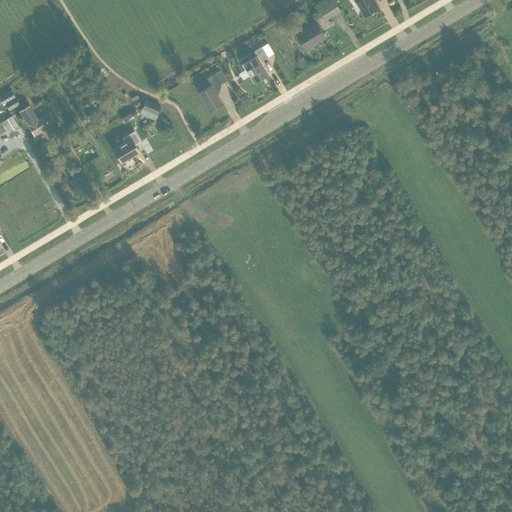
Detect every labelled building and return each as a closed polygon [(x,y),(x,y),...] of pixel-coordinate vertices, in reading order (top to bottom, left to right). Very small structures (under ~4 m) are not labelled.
[(340,11),(334,0),(319,9),(325,20),(340,11)] [(355,0),(365,15),(379,7),(374,0),(355,0)] [(293,34),(298,43),(301,41),(307,50),(314,46),(313,44),(325,37),(317,24),(303,33),(301,29),(293,34)] [(253,82),(268,74),(260,62),(268,57),(261,46),(253,51),(256,55),(242,64),(253,82)] [(199,92),(209,109),(221,102),(214,90),(221,86),(214,74),(206,78),(210,85),(199,92)] [(19,104),(11,90),(0,95),(0,100),(3,105),(5,103),(9,110),(19,104)] [(145,100),(139,113),(155,120),(161,106),(145,100)] [(34,135),(55,122),(49,112),(37,119),(29,105),(20,111),(34,135)] [(12,117),(2,123),(9,134),(19,128),(12,117)] [(134,144),(139,141),(134,131),(122,138),(125,142),(113,149),(121,163),(139,152),(134,144)]
